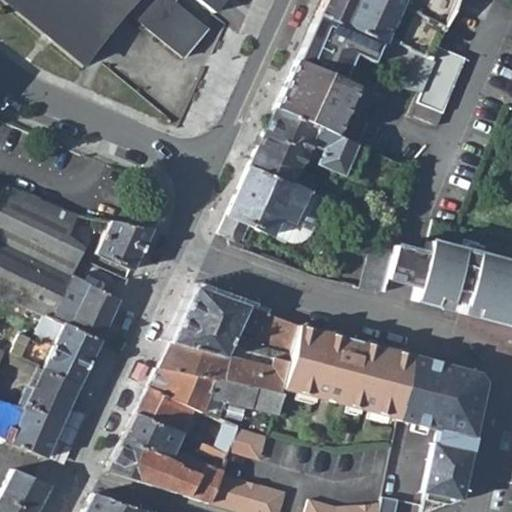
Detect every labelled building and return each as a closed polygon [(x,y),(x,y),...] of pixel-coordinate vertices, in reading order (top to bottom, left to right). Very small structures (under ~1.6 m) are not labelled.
[(0,0),(0,1),(82,68),(127,14),(181,58),(205,29),(170,0),(197,0),(213,12),(222,0),(0,0)] [(320,0),(314,14),(381,44),(383,39),(400,46),(428,58),(430,58),(435,46),(437,43),(456,0),(320,0)] [(294,59),(354,86),(358,78),(369,54),(387,62),(393,50),(398,51),(400,46),(383,39),(381,44),(314,14),(294,59)] [(406,114),(431,124),(457,69),(462,58),(435,46),(430,58),(433,59),(406,114)] [(342,114),(345,109),(354,88),(384,94),(386,83),(358,78),(354,86),(294,59),(284,82),(271,110),(333,134),(342,114)] [(316,159),(314,162),(352,179),(367,147),(333,134),(271,110),(261,133),(302,152),(316,159)] [(261,133),(244,168),(287,185),(293,172),(302,152),(261,133)] [(367,147),(352,179),(400,201),(411,165),(410,164),(367,147)] [(269,235),(282,240),(288,242),(292,242),(299,241),(304,238),(308,234),(311,230),(315,221),(324,200),(304,192),(287,185),(244,168),(214,233),(215,234),(231,240),(237,240),(243,228),(267,238),(269,235)] [(0,196),(0,295),(40,314),(49,318),(69,275),(82,247),(77,245),(66,233),(73,214),(39,198),(36,197),(24,192),(6,185),(0,196)] [(149,228),(107,220),(94,253),(129,270),(149,228)] [(423,255),(409,299),(442,308),(458,253),(427,244),(423,255)] [(359,285),(377,290),(388,250),(371,245),(359,285)] [(423,255),(390,245),(388,250),(377,290),(377,291),(409,299),(423,255)] [(475,257),(458,253),(442,308),(459,313),(475,257)] [(511,267),(475,257),(459,313),(511,327),(511,267)] [(49,318),(96,341),(116,300),(69,275),(49,318)] [(291,321),(188,289),(174,319),(164,342),(219,357),(223,347),(234,326),(258,340),(286,348),(287,343),(291,321)] [(40,314),(30,334),(45,341),(36,361),(33,360),(31,365),(76,386),(85,365),(96,341),(49,318),(40,314)] [(411,356),(291,321),(286,348),(285,353),(283,362),(281,372),(278,388),(397,423),(398,419),(411,356)] [(285,353),(233,340),(230,349),(273,360),(283,362),(285,353)] [(29,352),(9,342),(4,353),(9,355),(25,363),(29,352)] [(158,354),(152,367),(276,400),(278,388),(281,372),(271,370),(226,360),(226,359),(219,357),(164,342),(158,354)] [(2,352),(0,357),(0,358),(30,373),(15,406),(0,402),(0,439),(1,440),(42,457),(57,425),(76,386),(31,365),(25,363),(9,355),(4,353),(2,352)] [(442,364),(411,356),(398,419),(434,425),(434,429),(430,448),(420,498),(417,511),(428,511),(455,501),(462,465),(465,450),(469,427),(471,421),(472,414),(477,388),(472,381),(467,375),(462,371),(452,367),(442,364)] [(283,362),(273,360),(271,370),(281,372),(283,362)] [(148,376),(142,388),(190,407),(195,409),(199,410),(206,396),(273,415),(276,400),(152,367),(148,376)] [(190,407),(142,388),(136,400),(130,413),(178,433),(190,407)] [(195,409),(190,407),(178,433),(183,435),(195,409)] [(119,438),(195,473),(201,461),(172,447),(178,433),(130,413),(130,414),(125,426),(119,438)] [(220,419),(210,445),(224,451),(226,447),(235,424),(220,419)] [(398,419),(397,423),(434,429),(434,425),(398,419)] [(263,434),(235,424),(226,447),(247,454),(250,447),(259,450),(263,434)] [(201,461),(195,473),(119,438),(108,457),(101,472),(204,504),(216,474),(218,469),(201,461)] [(199,441),(196,449),(221,460),(224,451),(210,445),(199,441)] [(250,447),(247,454),(256,458),(259,450),(250,447)] [(420,498),(430,448),(426,448),(416,497),(420,498)] [(0,511),(32,511),(46,486),(12,470),(0,490),(0,511)] [(216,474),(204,504),(230,511),(273,511),(279,493),(216,474)] [(148,511),(91,492),(79,511),(148,511)] [(378,511),(380,504),(332,510),(310,503),(307,511),(378,511)]
